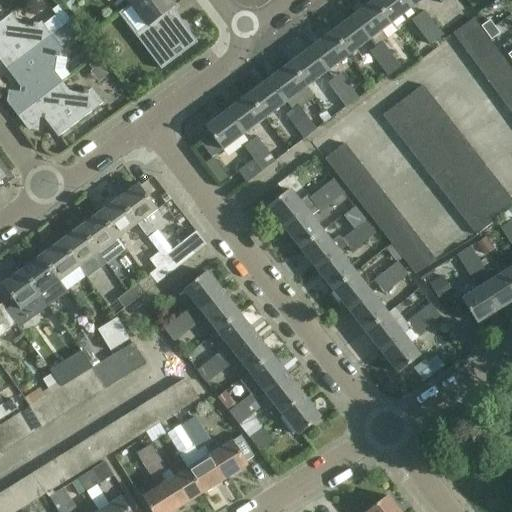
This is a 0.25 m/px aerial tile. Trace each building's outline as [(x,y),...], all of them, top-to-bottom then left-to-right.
[(137,0),(131,5),(130,6),(142,21),(146,27),(138,33),(163,67),(160,70),(161,71),(197,43),(182,24),(181,25),(171,11),(172,10),(175,8),(169,0),(137,0)] [(405,0),(374,0),(373,1),(390,24),(411,8),(405,0)] [(382,42),(383,43),(388,39),(381,31),(390,24),(373,1),(352,17),(370,40),(376,47),(382,42)] [(411,21),(420,34),(434,23),(424,11),(411,21)] [(0,61),(7,70),(52,36),(51,35),(42,22),(38,25),(33,24),(33,27),(19,25),(11,14),(0,21),(0,61)] [(352,17),(331,33),(349,56),(370,40),(352,17)] [(453,34),(460,44),(481,28),(474,18),(455,32),(453,34)] [(486,34),(495,27),(490,20),(481,27),(486,34)] [(434,23),(420,34),(430,46),(443,36),(434,23)] [(495,27),(486,34),(491,40),(500,34),(495,27)] [(481,28),(460,44),(468,54),(488,38),(481,28)] [(7,103),(16,116),(62,82),(55,72),(57,59),(59,59),(60,54),(63,51),(60,47),(67,41),(59,30),(51,35),(52,36),(7,70),(21,89),(26,90),(25,95),(8,92),(7,103)] [(331,33),(310,49),(328,72),(349,56),(331,33)] [(488,38),(468,54),(475,64),(495,48),(488,38)] [(368,53),(378,65),(392,54),(383,43),(382,42),(376,47),(368,53)] [(495,48),(475,64),(482,74),(503,58),(495,48)] [(310,49),(290,65),(307,87),(328,72),(310,49)] [(392,54),(378,65),(387,78),(395,72),(401,67),(392,54)] [(503,58),(482,74),(489,83),(510,68),(503,58)] [(269,81),(286,103),(307,87),(290,65),(269,81)] [(511,70),(510,68),(489,83),(497,93),(511,81),(511,70)] [(336,97),(350,86),(340,74),(333,79),(327,84),(336,97)] [(284,118),(286,116),(285,115),(292,111),(286,103),(269,81),(248,96),(265,119),(278,110),(284,118)] [(511,81),(497,93),(504,103),(511,97),(511,81)] [(44,121),(57,138),(103,104),(92,89),(89,92),(84,91),(84,94),(69,92),(62,82),(16,116),(27,130),(38,132),(41,115),(45,116),(44,121)] [(403,100),(410,110),(430,95),(423,85),(403,100)] [(360,99),(350,86),(336,97),(346,109),(353,104),(360,99)] [(410,110),(418,120),(438,105),(430,95),(410,110)] [(248,96),(227,113),(244,135),(265,119),(248,96)] [(383,116),(390,126),(410,110),(403,100),(383,116)] [(418,120),(426,130),(446,115),(438,105),(418,120)] [(285,115),(286,116),(295,128),(308,119),(299,106),(292,111),(285,115)] [(390,126),(398,136),(418,120),(410,110),(390,126)] [(204,164),(219,185),(228,178),(213,158),(222,151),(223,152),(244,135),(227,113),(206,129),(212,137),(201,145),(211,158),(204,164)] [(426,130),(434,140),(454,125),(446,115),(426,130)] [(308,119),(295,128),(303,140),(310,135),(316,130),(308,119)] [(398,136),(406,146),(426,130),(418,120),(398,136)] [(434,140),(441,151),(462,135),(454,125),(434,140)] [(406,146),(414,156),(434,140),(426,130),(406,146)] [(441,151),(449,161),(469,145),(462,135),(441,151)] [(252,160),(266,149),(256,137),(250,142),(243,147),(252,160)] [(414,156),(422,166),(441,151),(434,140),(414,156)] [(333,170),(353,154),(345,143),(325,159),(333,170)] [(449,161),(457,171),(477,155),(469,145),(449,161)] [(275,161),(266,149),(252,160),(237,172),(247,184),(268,167),(275,161)] [(422,166),(429,176),(449,161),(441,151),(422,166)] [(353,154),(333,170),(341,180),(361,164),(353,154)] [(457,171),(465,181),(485,165),(477,155),(457,171)] [(429,176),(437,186),(457,171),(449,161),(429,176)] [(361,164),(341,180),(348,190),(369,174),(361,164)] [(465,181),(472,191),(493,175),(485,165),(465,181)] [(437,186),(445,196),(465,181),(457,171),(437,186)] [(369,174),(348,190),(356,200),(377,184),(369,174)] [(472,191),(480,201),(501,185),(493,175),(472,191)] [(332,202),(342,194),(343,193),(339,187),(333,180),(321,189),(332,202)] [(445,196),(453,206),(472,191),(465,181),(445,196)] [(377,184),(356,200),(364,210),(384,194),(377,184)] [(480,201),(488,211),(508,195),(501,185),(480,201)] [(138,225),(147,237),(155,231),(146,219),(157,211),(139,186),(118,200),(137,226),(138,225)] [(346,200),(342,194),(332,202),(321,189),(310,198),(315,205),(319,210),(319,211),(324,217),(327,214),(346,200)] [(284,229),(315,205),(310,198),(307,195),(299,201),(291,190),(268,208),(284,229)] [(453,206),(461,216),(480,201),(472,191),(453,206)] [(384,194),(364,210),(372,220),(392,204),(384,194)] [(488,211),(495,221),(511,208),(511,199),(508,195),(488,211)] [(99,215),(117,240),(137,226),(118,200),(99,215)] [(461,216),(469,226),(488,211),(480,201),(461,216)] [(392,204),(372,220),(380,230),(400,214),(392,204)] [(284,229),(300,250),(323,232),(311,217),(319,211),(319,210),(315,205),(284,229)] [(469,226),(476,236),(495,221),(488,211),(469,226)] [(400,214),(380,230),(388,240),(408,224),(400,214)] [(507,240),(511,236),(511,214),(496,224),(507,240)] [(99,215),(79,229),(98,254),(105,264),(125,250),(117,240),(99,215)] [(353,231),(363,243),(375,234),(371,228),(366,222),(353,231)] [(408,224),(388,240),(395,250),(416,234),(408,224)] [(60,243),(79,268),(98,254),(79,229),(60,243)] [(353,231),(342,239),(341,240),(347,247),(351,252),(363,243),(353,231)] [(323,232),(300,250),(316,271),(340,253),(339,252),(347,247),(341,240),(342,239),(340,236),(331,242),(323,232)] [(189,259),(192,257),(205,247),(194,233),(181,243),(162,258),(173,272),(189,259)] [(416,234),(395,250),(403,260),(423,244),(416,234)] [(41,257),(60,282),(79,268),(60,243),(41,257)] [(423,244),(403,260),(411,270),(431,254),(423,244)] [(470,247),(455,256),(463,267),(477,258),(470,247)] [(153,287),(173,272),(162,258),(159,253),(150,260),(157,269),(146,278),(153,287)] [(333,291),(356,273),(340,253),(316,271),(333,291)] [(431,254),(411,270),(415,275),(437,261),(431,254)] [(40,296),(49,308),(68,293),(60,282),(41,257),(21,271),(40,296)] [(477,258),(463,267),(472,281),(486,272),(477,258)] [(398,262),(385,271),(396,285),(408,275),(398,262)] [(2,285),(20,310),(40,296),(21,271),(2,285)] [(385,271),(373,281),(379,288),(384,295),(396,285),(385,271)] [(200,311),(223,294),(206,272),(184,290),(194,303),(200,311)] [(507,272),(484,286),(500,311),(511,302),(511,281),(507,273),(507,272)] [(371,293),(356,273),(333,291),(349,312),(372,294),(371,293)] [(127,293),(134,302),(153,287),(146,278),(127,293)] [(477,325),(500,311),(484,286),(462,301),(477,325)] [(349,312),(365,333),(388,315),(378,302),(385,296),(384,295),(378,288),(371,293),(372,294),(349,312)] [(134,302),(127,293),(108,308),(115,317),(134,302)] [(239,314),(223,294),(200,311),(216,332),(239,314)] [(0,336),(16,325),(0,303),(0,336)] [(430,303),(418,313),(428,326),(440,316),(436,311),(430,303)] [(187,311),(175,320),(186,333),(198,324),(187,311)] [(418,313),(406,323),(411,330),(416,335),(428,326),(418,313)] [(239,314),(216,332),(224,342),(217,348),(220,353),(225,358),(232,352),(233,352),(255,335),(239,314)] [(388,315),(365,333),(381,353),(411,330),(406,323),(403,318),(395,324),(388,315)] [(185,334),(175,320),(163,329),(174,343),(185,334)] [(416,335),(411,330),(381,353),(397,375),(420,357),(411,344),(418,338),(416,335)] [(255,335),(233,352),(240,361),(249,373),(271,356),(255,335)] [(121,350),(133,371),(145,364),(132,343),(121,350)] [(111,356),(123,377),(133,371),(121,350),(111,356)] [(52,373),(61,387),(70,382),(79,376),(90,370),(79,353),(75,356),(76,359),(58,370),(57,367),(51,371),(52,373)] [(230,366),(224,358),(220,353),(208,362),(218,375),(230,366)] [(100,363),(113,384),(123,377),(111,356),(100,363)] [(271,356),(249,373),(257,384),(249,390),(252,393),(258,400),(288,377),(271,356)] [(206,384),(218,375),(208,362),(196,371),(201,377),(206,384)] [(90,370),(102,390),(113,384),(100,363),(90,370)] [(79,376),(92,396),(102,390),(90,370),(79,376)] [(52,373),(42,380),(48,390),(42,393),(45,397),(49,395),(59,388),(61,387),(52,373)] [(70,382),(82,403),(92,396),(79,376),(70,382)] [(304,397),(288,377),(258,400),(263,407),(262,407),(263,408),(264,407),(266,410),(273,405),(281,415),(304,397)] [(174,386),(187,406),(198,399),(185,379),(174,386)] [(59,388),(72,409),(82,403),(70,382),(61,387),(59,388)] [(174,386),(163,393),(176,413),(187,406),(174,386)] [(49,395),(62,415),(72,409),(59,388),(49,395)] [(176,413),(163,393),(152,400),(164,420),(176,413)] [(251,416),(253,415),(262,407),(263,407),(258,400),(252,393),(240,403),(251,416)] [(39,401),(51,422),(62,415),(49,395),(45,397),(39,401)] [(304,397),(281,415),(298,436),(320,419),(304,397)] [(1,406),(7,416),(18,409),(12,399),(1,406)] [(140,407),(153,427),(159,423),(164,420),(152,400),(140,407)] [(29,408),(41,428),(51,422),(39,401),(29,408)] [(251,416),(240,403),(228,413),(250,440),(264,429),(253,415),(251,416)] [(142,434),(153,427),(140,407),(129,414),(142,434)] [(18,414),(31,435),(41,428),(29,408),(18,414)] [(8,420),(21,441),(31,435),(18,414),(8,420)] [(129,414),(118,421),(131,441),(142,434),(129,414)] [(180,427),(188,439),(196,434),(197,436),(205,432),(195,417),(180,427)] [(0,425),(0,429),(11,447),(21,441),(8,420),(0,425)] [(131,441),(118,421),(107,428),(120,448),(131,441)] [(107,428),(96,435),(108,455),(120,448),(107,428)] [(0,453),(0,454),(11,447),(0,429),(0,453)] [(264,429),(250,440),(260,452),(274,441),(264,429)] [(187,470),(202,494),(224,480),(209,456),(211,456),(205,446),(211,442),(205,432),(197,436),(196,434),(188,439),(196,452),(192,455),(198,464),(187,470)] [(84,442),(97,462),(108,455),(96,435),(84,442)] [(211,442),(205,446),(211,456),(209,456),(224,480),(247,466),(245,462),(253,457),(240,437),(220,449),(214,440),(211,442)] [(87,469),(97,462),(84,442),(74,448),(87,469)] [(135,455),(143,467),(151,462),(152,464),(160,459),(150,445),(135,455)] [(87,469),(74,448),(64,455),(77,475),(87,469)] [(67,481),(77,475),(64,455),(55,460),(67,481)] [(143,499),(150,511),(173,511),(180,508),(165,484),(160,476),(167,471),(167,470),(160,459),(152,464),(151,462),(143,467),(152,480),(150,481),(156,490),(143,499)] [(67,481),(55,460),(45,466),(58,487),(67,481)] [(114,477),(104,462),(78,479),(87,493),(100,484),(101,486),(114,477)] [(45,466),(36,472),(49,493),(58,487),(45,466)] [(165,484),(180,508),(202,494),(187,470),(175,478),(169,469),(167,470),(167,471),(160,476),(165,484)] [(27,478),(39,498),(49,493),(36,472),(27,478)] [(30,504),(39,498),(27,478),(17,484),(30,504)] [(20,510),(30,504),(17,484),(7,490),(20,510)] [(49,497),(56,510),(72,501),(64,488),(49,497)] [(7,490),(0,494),(0,497),(8,511),(17,511),(20,510),(7,490)] [(366,511),(401,511),(388,496),(366,511)] [(8,511),(0,497),(0,511),(8,511)] [(130,511),(121,498),(99,511),(98,511),(130,511)] [(57,511),(78,511),(72,501),(56,510),(57,511)]
